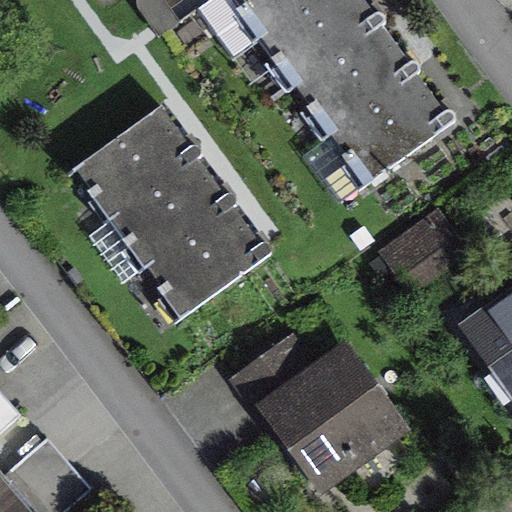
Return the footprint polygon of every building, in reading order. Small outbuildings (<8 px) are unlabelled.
[(236,0),(261,35),(311,0),(236,0)] [(362,0),(311,0),(261,35),(295,84),(380,25),(362,0)] [(380,25),(295,84),(329,133),(414,74),(380,25)] [(414,74),(329,133),(363,182),(448,123),(414,74)] [(163,110),(81,167),(115,215),(197,159),(163,110)] [(197,159),(115,215),(149,264),(231,207),(197,159)] [(448,235),(418,199),(376,234),(406,270),(448,235)] [(231,207),(149,264),(183,312),(265,256),(231,207)] [(511,387),(511,283),(477,307),(488,323),(474,332),(511,387)] [(321,477),(405,413),(353,344),(268,408),(321,477)] [(0,425),(27,400),(0,371),(0,425)] [(0,511),(16,511),(0,492),(0,511)]
